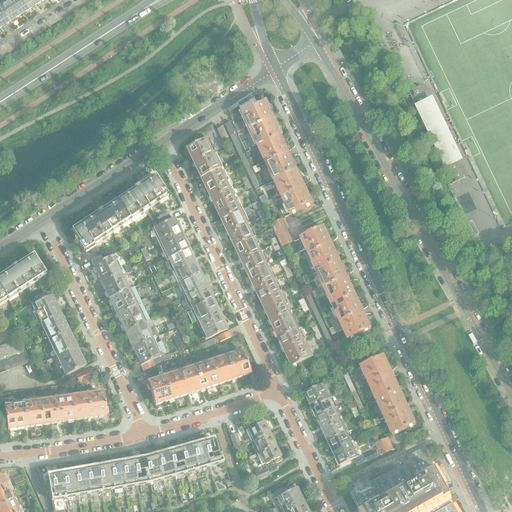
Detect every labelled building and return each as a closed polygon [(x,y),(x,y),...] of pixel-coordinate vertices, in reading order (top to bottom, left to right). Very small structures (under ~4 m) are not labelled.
[(19,17),(8,0),(0,5),(0,8),(9,23),(12,21),(13,22),(16,20),(16,18),(19,17)] [(28,10),(24,3),(21,0),(7,0),(8,0),(19,17),(21,15),(22,16),(26,13),(25,12),(28,10)] [(38,4),(35,0),(21,0),(24,3),(28,10),(31,8),(32,10),(36,7),(35,6),(38,4)] [(9,23),(0,8),(0,28),(2,27),(3,28),(7,26),(6,25),(9,23)] [(465,178),(444,134),(421,86),(408,92),(452,184),(465,178)] [(271,119),(268,113),(270,112),(266,103),(245,113),(249,123),(248,124),(254,137),(256,136),(257,140),(255,141),(259,148),(261,147),(281,137),(278,128),(276,129),(273,124),(274,124),(273,121),(272,118),(271,119)] [(242,127),(247,125),(245,121),(239,124),(239,123),(234,125),(237,130),(242,127)] [(235,132),(230,122),(225,125),(225,126),(230,136),(234,134),(235,132)] [(223,127),(218,130),(223,140),(227,138),(228,138),(223,127)] [(286,152),(284,147),(286,146),(281,137),(261,147),(265,157),(263,158),(270,173),(272,172),(276,181),(297,171),(293,162),(291,163),(289,158),(290,157),(287,152),(286,152)] [(215,153),(209,140),(206,141),(205,140),(200,142),(201,144),(188,150),(202,179),(221,170),(215,157),(217,156),(217,155),(218,154),(217,152),(215,153)] [(234,197),(228,184),(230,183),(229,181),(227,182),(221,170),(202,179),(221,220),(241,211),(235,199),(237,198),(236,196),(234,197)] [(302,186),(300,180),(301,180),(297,171),(276,181),(281,191),(279,191),(285,205),(287,204),(292,215),(313,205),(309,196),(307,197),(305,191),(304,188),(303,186),(302,186)] [(167,195),(155,176),(139,186),(138,185),(132,189),(133,190),(117,200),(129,220),(139,213),(140,215),(142,213),(141,212),(155,202),(157,204),(159,203),(158,201),(167,195)] [(129,220),(117,200),(101,210),(95,214),(80,225),(93,244),(102,238),(103,239),(105,237),(104,236),(118,227),(119,228),(121,227),(121,225),(129,220)] [(247,223),(241,211),(221,220),(234,247),(254,238),(248,226),(250,226),(249,222),(247,223)] [(159,225),(170,220),(168,215),(161,219),(157,221),(159,225)] [(185,242),(177,226),(178,226),(176,220),(175,221),(174,219),(170,221),(170,220),(159,225),(151,229),(152,231),(154,231),(167,258),(165,259),(166,260),(189,250),(187,247),(188,247),(186,242),(185,242)] [(275,230),(286,225),(284,219),(272,225),(275,230)] [(93,244),(80,225),(71,230),(76,238),(74,240),(78,246),(78,245),(83,252),(93,245),(93,244)] [(289,230),(286,225),(275,230),(277,235),(289,230)] [(329,243),(326,238),(328,237),(324,228),(303,238),(307,249),(305,250),(311,263),(314,262),(318,272),(340,262),(336,253),(334,254),(331,249),(332,248),(330,243),(329,243)] [(291,236),(289,230),(277,235),(280,241),(291,236)] [(294,241),(291,236),(280,241),(283,247),(294,241)] [(260,250),(254,238),(234,247),(247,275),(267,266),(261,253),(263,253),(261,249),(260,250)] [(197,267),(193,260),(192,257),(193,257),(191,252),(190,252),(189,250),(166,260),(166,261),(168,261),(173,272),(179,283),(177,284),(178,285),(201,275),(199,272),(200,272),(198,267),(197,267)] [(18,292),(33,282),(35,284),(37,283),(35,281),(45,274),(33,255),(0,276),(0,289),(7,300),(16,293),(17,295),(20,294),(18,292)] [(104,261),(101,256),(90,261),(93,266),(104,261)] [(120,272),(112,257),(104,261),(93,266),(94,268),(92,269),(95,274),(96,274),(99,280),(105,293),(104,293),(106,299),(108,298),(109,300),(129,291),(129,290),(121,275),(124,274),(123,271),(120,272)] [(345,277),(342,272),(344,271),(340,262),(318,272),(323,283),(321,283),(327,296),(329,295),(334,306),(356,296),(351,287),(350,288),(347,283),(348,282),(345,277)] [(273,277),(267,266),(247,275),(260,302),(280,292),(274,281),(276,280),(274,276),(273,277)] [(209,292),(205,285),(204,282),(205,281),(203,276),(202,277),(201,275),(178,285),(178,287),(180,286),(190,308),(189,309),(189,310),(212,299),(211,297),(212,296),(210,292),(209,292)] [(148,305),(146,302),(145,299),(141,301),(134,287),(129,290),(129,291),(109,300),(109,301),(108,302),(111,307),(112,307),(121,326),(120,327),(122,332),(124,331),(124,333),(144,323),(150,321),(143,307),(148,305)] [(290,313),(287,307),(289,306),(288,304),(286,305),(280,292),(260,302),(278,339),(298,330),(291,315),(292,314),(291,312),(290,313)] [(47,298),(45,293),(34,298),(36,304),(47,298)] [(65,325),(55,304),(56,303),(54,298),(53,299),(51,296),(47,298),(36,304),(31,306),(35,313),(32,314),(33,315),(35,314),(41,327),(43,326),(50,340),(68,332),(67,330),(68,329),(66,324),(65,325)] [(365,322),(363,316),(364,316),(362,313),(362,311),(361,311),(360,311),(358,305),(360,305),(359,304),(356,296),(334,306),(335,307),(330,309),(333,316),(335,319),(330,321),(332,325),(333,328),(334,331),(336,334),(340,331),(343,330),(345,329),(350,340),(371,330),(367,321),(365,322)] [(224,323),(219,314),(218,312),(217,309),(216,307),(217,306),(214,301),(213,302),(212,299),(189,310),(190,312),(187,313),(192,324),(197,322),(205,339),(204,339),(204,341),(227,330),(226,328),(227,328),(225,323),(224,323)] [(155,345),(153,341),(156,340),(155,338),(158,337),(150,320),(150,321),(144,323),(124,333),(125,334),(124,335),(126,340),(128,340),(131,347),(132,349),(134,352),(137,359),(135,360),(138,365),(139,364),(140,366),(152,361),(154,359),(157,358),(160,357),(161,357),(161,356),(167,353),(161,342),(155,345)] [(303,340),(298,330),(278,339),(291,367),(313,356),(310,350),(308,351),(304,342),(305,341),(305,339),(303,340)] [(81,359),(71,338),(72,338),(70,333),(69,333),(68,332),(50,340),(57,355),(56,356),(61,368),(59,369),(60,371),(62,370),(65,376),(85,366),(84,364),(85,363),(82,358),(81,359)] [(228,332),(217,337),(219,342),(220,343),(231,338),(228,332)] [(25,351),(20,339),(13,342),(17,354),(19,353),(25,351)] [(17,354),(13,342),(7,344),(11,356),(13,356),(17,354)] [(11,356),(7,344),(0,347),(5,359),(7,358),(11,356)] [(30,362),(25,351),(19,353),(24,365),(30,362)] [(251,373),(249,368),(247,368),(242,352),(226,357),(211,362),(218,385),(248,376),(249,374),(249,373),(251,373)] [(19,353),(17,354),(13,356),(17,367),(24,365),(19,353)] [(13,356),(11,356),(7,358),(11,369),(17,367),(13,356)] [(389,372),(386,367),(388,366),(384,357),(363,367),(368,378),(366,379),(372,392),(374,391),(378,401),(400,391),(396,382),(394,383),(391,378),(392,377),(390,372),(389,372)] [(7,358),(5,359),(1,360),(5,372),(11,369),(7,358)] [(152,361),(140,366),(143,371),(143,372),(154,366),(152,361)] [(218,385),(211,362),(179,373),(187,396),(218,385)] [(87,371),(76,377),(78,382),(82,381),(87,378),(89,377),(90,377),(87,371)] [(187,396),(179,373),(163,378),(147,383),(148,385),(146,385),(148,391),(150,390),(155,406),(187,396)] [(330,399),(323,385),(304,394),(305,395),(304,396),(307,401),(310,406),(319,402),(319,403),(321,402),(322,403),(330,399)] [(405,406),(402,401),(404,400),(400,391),(378,401),(383,411),(381,412),(388,426),(389,425),(394,435),(416,425),(411,416),(410,417),(407,411),(408,411),(405,406)] [(105,410),(105,408),(103,395),(102,393),(71,398),(74,422),(106,417),(106,415),(108,415),(107,409),(105,410)] [(74,422),(71,398),(39,402),(43,426),(74,422)] [(335,409),(330,399),(322,403),(321,402),(319,403),(319,402),(310,406),(313,412),(312,412),(314,417),(315,417),(316,418),(335,409)] [(43,426),(39,402),(4,407),(6,418),(7,430),(7,431),(43,426)] [(331,423),(340,419),(335,409),(316,418),(317,420),(316,420),(318,426),(319,425),(322,431),(331,427),(330,425),(331,424),(331,423)] [(346,434),(340,419),(331,423),(331,424),(330,425),(331,427),(322,431),(324,436),(323,436),(326,442),(327,441),(328,443),(346,434)] [(269,435),(267,431),(267,429),(268,429),(265,423),(264,424),(264,422),(263,423),(262,420),(255,422),(257,426),(247,430),(248,431),(246,431),(252,443),(269,435)] [(240,446),(237,434),(230,436),(234,448),(238,447),(240,446)] [(343,447),(351,443),(346,434),(328,443),(328,444),(327,445),(330,450),(331,449),(333,455),(342,451),(342,450),(343,449),(343,447)] [(275,446),(274,445),(275,444),(273,439),(272,439),(269,435),(252,443),(257,455),(275,446)] [(219,455),(214,439),(211,440),(211,441),(207,442),(207,441),(202,442),(202,443),(209,467),(218,464),(219,464),(223,463),(220,455),(219,455)] [(378,450),(390,445),(388,440),(376,445),(378,450)] [(209,467),(202,443),(199,444),(195,445),(195,444),(191,445),(190,445),(190,446),(198,470),(209,467)] [(358,458),(351,443),(343,447),(343,449),(342,450),(342,451),(333,455),(336,460),(335,460),(337,466),(338,465),(339,467),(358,458)] [(381,456),(393,450),(390,445),(378,450),(381,456)] [(198,470),(190,446),(187,447),(188,447),(184,448),(184,447),(179,449),(179,448),(179,449),(186,473),(198,470)] [(280,458),(280,456),(281,456),(278,450),(277,451),(275,446),(257,455),(262,466),(264,465),(274,461),(275,464),(281,461),(280,458)] [(452,498),(447,489),(444,491),(440,485),(442,484),(443,484),(444,483),(441,477),(439,478),(439,477),(438,478),(439,478),(437,479),(433,473),(436,471),(436,470),(435,471),(432,462),(432,461),(431,459),(430,459),(425,448),(407,457),(410,464),(403,467),(401,468),(402,471),(398,472),(397,470),(369,483),(366,476),(346,486),(359,511),(360,511),(456,511),(453,504),(452,504),(451,505),(448,500),(452,498)] [(186,473),(179,449),(176,450),(172,451),(168,452),(167,452),(175,477),(186,473)] [(378,457),(375,451),(364,456),(366,462),(378,457)] [(175,477),(167,452),(164,453),(164,454),(161,455),(160,454),(156,455),(155,455),(156,456),(163,480),(175,477)] [(163,480),(156,456),(153,457),(149,458),(149,457),(144,458),(144,459),(148,483),(161,480),(163,480)] [(148,483),(144,459),(141,460),(137,460),(133,461),(132,460),(132,461),(136,486),(148,483)] [(136,486),(132,461),(129,462),(125,463),(125,462),(121,463),(121,462),(120,462),(120,463),(124,488),(135,486),(136,486)] [(124,488),(120,463),(117,464),(114,465),(113,464),(109,465),(109,464),(108,464),(109,465),(113,490),(124,488)] [(113,490),(109,465),(106,466),(102,467),(102,466),(97,467),(97,466),(97,467),(101,492),(113,490)] [(101,492),(97,467),(94,468),(90,469),(90,468),(85,469),(89,494),(101,492)] [(89,494),(85,469),(82,470),(78,471),(78,470),(73,471),(73,472),(77,496),(89,494)] [(270,475),(267,469),(255,474),(258,481),(270,475)] [(77,496),(73,472),(70,472),(66,473),(66,472),(62,473),(61,473),(61,474),(65,499),(77,496)] [(65,499),(61,474),(58,474),(58,475),(55,475),(54,474),(50,475),(49,475),(49,476),(52,491),(49,491),(51,501),(55,501),(55,500),(65,499)] [(0,494),(8,490),(7,486),(5,487),(2,480),(4,480),(3,477),(0,478),(0,494)] [(216,482),(214,483),(217,492),(226,490),(225,487),(216,482)] [(303,503),(299,495),(300,495),(298,490),(297,490),(296,489),(294,485),(286,491),(287,492),(284,493),(281,488),(271,495),(274,500),(277,498),(282,509),(288,505),(289,507),(291,506),(292,508),(303,503)] [(11,501),(9,496),(10,495),(8,490),(0,494),(0,508),(14,502),(13,501),(11,501)] [(0,511),(18,511),(17,510),(15,511),(13,505),(15,504),(14,502),(0,508),(0,511)] [(307,511),(305,507),(303,503),(292,508),(291,506),(289,507),(288,505),(282,509),(283,511),(307,511)]
